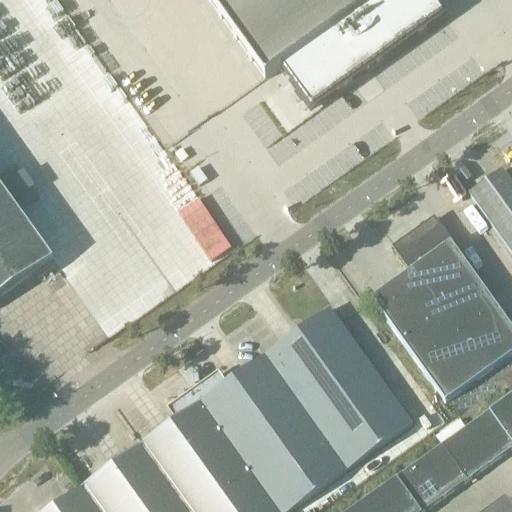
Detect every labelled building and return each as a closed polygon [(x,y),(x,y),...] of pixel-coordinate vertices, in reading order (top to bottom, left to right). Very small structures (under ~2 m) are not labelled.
[(206,0),(265,82),(281,70),(311,111),(442,17),(429,0),(206,0)] [(484,153),(475,161),(491,179),(500,170),(484,153)] [(460,169),(441,183),(448,192),(466,177),(460,169)] [(511,256),(511,187),(501,173),(468,196),(511,256)] [(0,300),(52,263),(0,190),(0,300)] [(511,356),(511,330),(434,221),(394,250),(410,272),(370,301),(445,405),(511,356)] [(292,511),(412,427),(329,311),(224,387),(217,377),(169,412),(176,421),(49,511),(292,511)] [(366,348),(377,341),(367,323),(355,330),(366,348)] [(420,390),(407,398),(420,420),(433,412),(420,390)] [(511,397),(442,447),(351,511),(427,511),(468,483),(511,451),(511,397)] [(511,511),(511,510),(506,502),(492,511),(511,511)]
